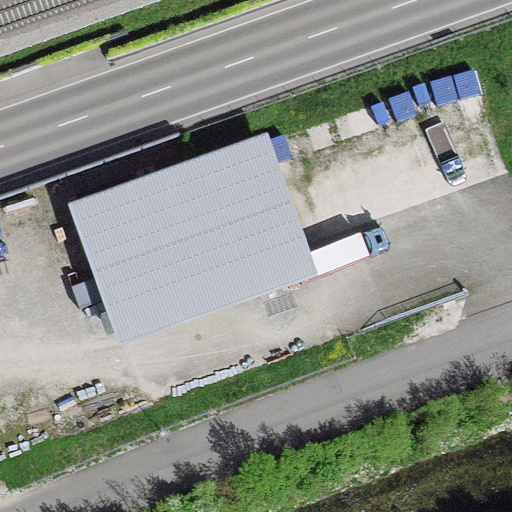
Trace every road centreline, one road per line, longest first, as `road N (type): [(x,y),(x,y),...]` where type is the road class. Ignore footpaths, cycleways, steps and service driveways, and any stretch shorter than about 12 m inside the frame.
road 1 (residential): [(56,511),(511,340)]
road 2 (primary): [(420,0),(0,147)]
